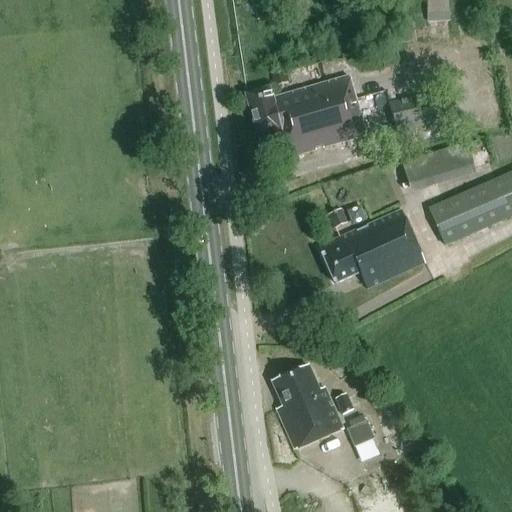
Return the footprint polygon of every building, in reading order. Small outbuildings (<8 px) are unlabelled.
[(450,22),(449,0),(426,0),(427,22),(450,22)] [(289,84),(285,71),(270,75),(273,88),(289,84)] [(288,160),(365,137),(347,78),(271,100),(268,90),(244,97),(258,144),(281,137),(288,160)] [(411,104),(409,93),(398,95),(399,102),(389,104),(396,134),(442,124),(436,98),(411,104)] [(409,190),(475,174),(467,146),(402,162),(409,190)] [(444,247),(511,217),(511,173),(428,210),(444,247)] [(333,230),(347,224),(340,210),(327,216),(333,230)] [(366,291),(424,265),(400,211),(317,249),(334,286),(359,275),(366,291)] [(295,453),(342,431),(323,390),(318,393),(307,368),(271,385),(282,409),(277,412),(295,453)] [(342,417),(354,412),(353,411),(346,395),(334,400),(342,417)] [(373,440),(366,424),(347,431),(354,448),(373,440)]
